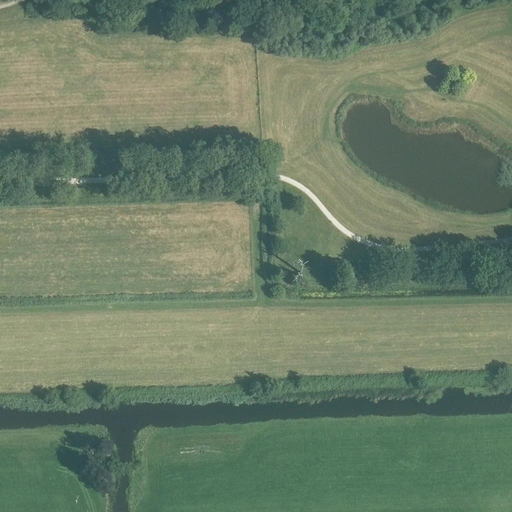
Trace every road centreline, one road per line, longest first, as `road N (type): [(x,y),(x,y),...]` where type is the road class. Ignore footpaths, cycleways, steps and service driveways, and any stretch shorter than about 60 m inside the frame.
road 1 (track): [(251,175),(297,184),(345,232),(376,246),(511,239)]
road 2 (track): [(0,182),(251,175)]
